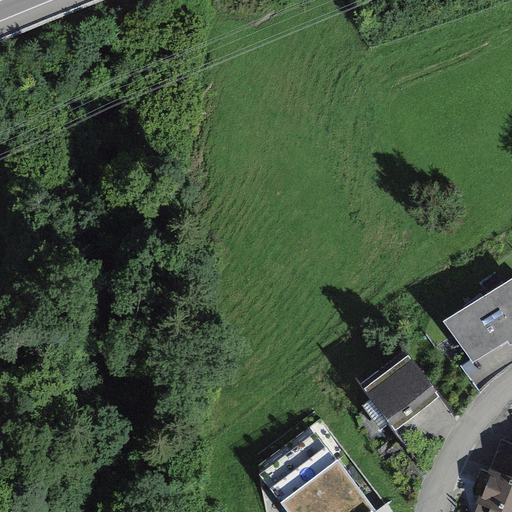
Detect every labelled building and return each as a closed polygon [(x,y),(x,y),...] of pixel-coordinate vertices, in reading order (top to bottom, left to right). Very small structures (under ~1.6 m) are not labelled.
[(511,287),(507,281),(436,329),(464,369),(511,335),(511,287)] [(446,409),(407,356),(354,395),(393,448),(446,409)] [(380,511),(319,421),(300,434),(306,443),(266,470),(293,511),(380,511)] [(511,455),(511,456),(498,488),(511,493),(511,455)] [(511,511),(511,493),(498,488),(482,482),(470,511),(511,511)]
